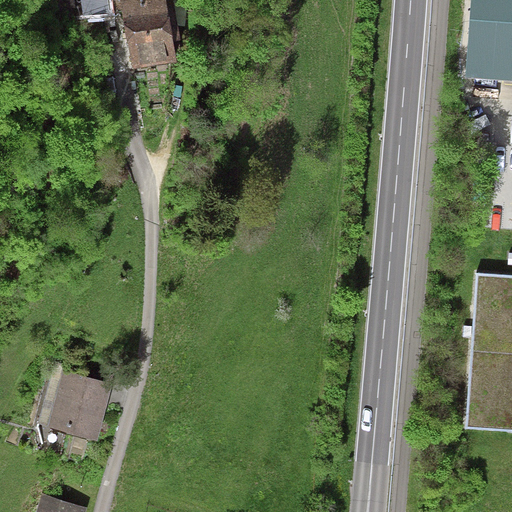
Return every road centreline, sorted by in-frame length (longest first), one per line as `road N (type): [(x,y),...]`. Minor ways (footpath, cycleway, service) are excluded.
road 1 (primary): [(412,0),(371,511)]
road 2 (residential): [(112,86),(146,181),(151,296),(137,388),(101,511)]
